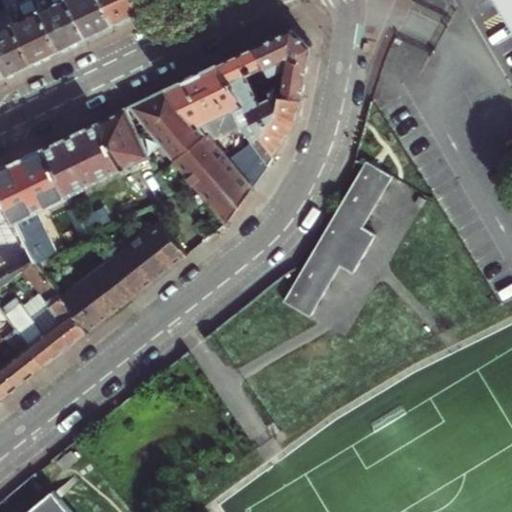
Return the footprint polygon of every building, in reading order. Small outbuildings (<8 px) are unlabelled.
[(6,0),(10,8),(36,63),(50,57),(63,51),(39,0),(27,0),(22,2),(20,0),(6,0)] [(39,0),(63,51),(75,45),(90,38),(72,0),(39,0)] [(72,0),(90,38),(100,33),(118,25),(106,0),(72,0)] [(106,0),(118,25),(129,19),(146,11),(140,0),(106,0)] [(511,0),(500,0),(511,20),(511,0)] [(0,57),(9,76),(23,70),(36,63),(10,8),(0,12),(0,57)] [(285,33),(260,44),(274,72),(275,74),(291,66),(287,87),(282,90),(284,93),(307,97),(316,45),(296,28),(285,33)] [(251,49),(224,62),(263,127),(279,153),(290,137),(303,119),(307,97),(284,93),(282,90),(281,87),(275,90),(264,96),(256,80),(274,72),(260,44),(251,49)] [(0,80),(9,76),(0,57),(0,80)] [(250,140),(253,137),(263,127),(224,62),(206,70),(179,83),(171,87),(209,132),(218,142),(242,131),(250,140)] [(159,93),(131,106),(150,130),(174,160),(209,132),(171,87),(159,93)] [(131,106),(128,107),(142,137),(150,130),(131,106)] [(58,141),(48,146),(73,199),(128,173),(126,168),(151,156),(142,137),(128,107),(58,141)] [(263,127),(253,137),(270,166),(279,153),(263,127)] [(218,142),(209,132),(174,160),(226,226),(231,222),(255,187),(231,158),(222,148),(218,142)] [(240,149),(231,158),(255,187),(265,173),(270,166),(253,137),(250,140),(240,149)] [(28,155),(0,168),(0,182),(37,260),(59,250),(42,214),(73,199),(48,146),(28,155)] [(303,270),(287,296),(312,311),(342,261),(354,269),(377,231),(365,223),(395,174),(371,159),(303,270)] [(0,277),(37,260),(0,182),(0,277)] [(165,221),(119,257),(144,290),(190,254),(165,221)] [(119,257),(67,298),(93,330),(144,290),(119,257)] [(40,288),(21,304),(15,296),(2,306),(18,326),(49,365),(74,346),(93,330),(67,298),(37,260),(24,269),(40,288)] [(0,392),(5,399),(26,383),(49,365),(18,326),(0,340),(0,392)] [(58,462),(65,470),(80,459),(73,450),(58,462)] [(73,511),(64,501),(56,491),(30,511),(73,511)]
